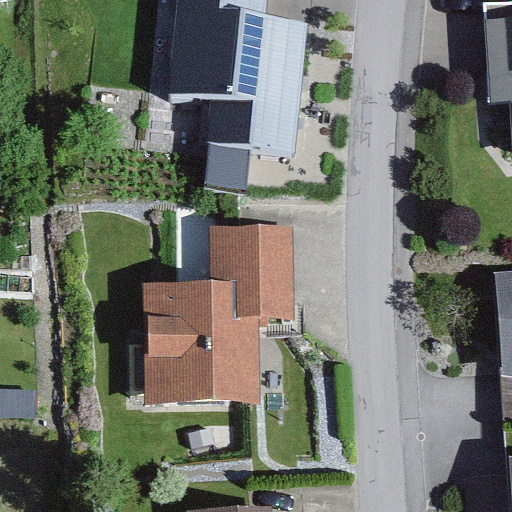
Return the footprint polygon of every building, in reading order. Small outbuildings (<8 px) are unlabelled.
[(264,0),(171,0),(153,154),(285,169),(301,41),(260,36),(264,0)] [(511,35),(476,38),(483,116),(501,114),(506,169),(511,168),(511,35)] [(207,303),(139,304),(140,427),(252,426),(251,340),(286,340),(285,243),(207,243),(207,303)] [(511,283),(482,286),(488,395),(511,393),(511,283)] [(511,511),(511,477),(500,478),(503,511),(511,511)]
